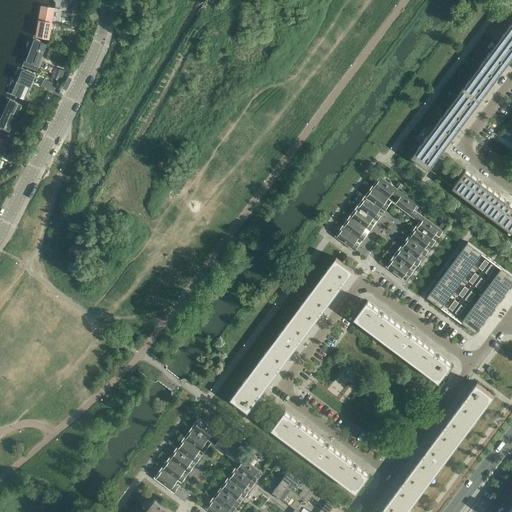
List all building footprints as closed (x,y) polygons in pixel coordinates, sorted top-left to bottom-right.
[(73,0),(73,14),(82,14),(82,0),(73,0)] [(35,37),(48,39),(54,7),(40,5),(35,37)] [(511,55),(511,22),(496,44),(511,55)] [(23,65),(37,71),(47,44),(33,39),(23,65)] [(492,85),(511,58),(511,55),(496,44),(475,72),(492,85)] [(9,93),(24,100),(36,75),(21,68),(9,93)] [(471,113),(492,85),(475,72),(454,100),(471,113)] [(0,116),(0,126),(9,131),(22,105),(9,98),(0,116)] [(450,141),(471,113),(454,100),(433,128),(450,141)] [(429,169),(450,141),(433,128),(412,156),(429,169)] [(494,191),(466,170),(453,187),(481,208),(494,191)] [(400,190),(380,175),(372,186),(386,196),(387,195),(389,197),(392,192),(396,195),(400,190)] [(385,202),(388,197),(386,196),(372,186),(365,196),(381,208),(385,211),(389,205),(385,202)] [(416,210),(420,205),(400,190),(396,195),(402,199),(398,205),(419,221),(424,216),(416,210)] [(511,225),(511,204),(494,191),(481,208),(509,229),(511,225)] [(378,213),(381,208),(365,196),(357,206),(372,217),(374,218),(377,221),(382,215),(378,213)] [(370,222),(374,218),(372,217),(357,206),(350,216),(366,228),(370,231),(374,225),(370,222)] [(363,232),(366,228),(350,216),(342,226),(359,238),(362,241),(367,235),(363,232)] [(444,231),(424,216),(419,221),(416,226),(431,236),(433,238),(436,234),(439,236),(444,231)] [(356,242),(359,238),(342,226),(335,236),(355,251),(359,245),(356,242)] [(436,241),(433,238),(431,236),(416,226),(409,236),(423,246),(425,248),(428,244),(432,246),(436,241)] [(425,248),(423,246),(409,236),(401,246),(416,256),(418,258),(421,253),(425,256),(429,251),(425,248)] [(483,253),(468,242),(468,243),(465,246),(463,249),(477,260),(482,254),(483,253)] [(418,258),(416,256),(401,246),(394,255),(408,266),(410,268),(414,263),(417,266),(421,261),(418,258)] [(477,260),(463,249),(460,253),(458,256),(472,267),(477,260)] [(414,270),(410,268),(408,266),(394,255),(386,266),(400,277),(401,276),(403,278),(406,273),(410,276),(414,270)] [(472,267),(458,256),(455,259),(453,262),(453,263),(467,273),(472,267)] [(333,298),(354,270),(336,257),(315,285),(333,298)] [(467,273),(453,263),(450,266),(448,269),(462,280),(467,273)] [(511,274),(502,267),(502,268),(497,274),(511,285),(511,284),(511,274)] [(462,280),(448,269),(445,273),(443,276),(457,287),(462,280)] [(511,285),(497,274),(492,281),(506,292),(509,289),(511,286),(511,285)] [(457,287),(443,276),(440,280),(438,283),(452,294),(457,287)] [(504,295),(506,292),(492,281),(487,288),(501,299),(502,299),(504,295)] [(452,294),(438,283),(435,286),(433,289),(433,290),(447,300),(452,294)] [(312,326),(333,298),(315,285),(294,314),(312,326)] [(501,299),(487,288),(482,295),(497,306),(499,302),(501,299)] [(447,300),(433,290),(430,293),(428,296),(427,297),(442,308),(443,307),(447,300)] [(497,306),(482,295),(477,301),(492,312),(494,309),(497,306)] [(396,322),(368,301),(355,318),(383,339),(396,322)] [(492,312),(477,301),(472,308),(486,319),(489,316),(491,313),(492,312)] [(486,319),(472,308),(467,315),(481,326),(482,326),(484,322),(486,319)] [(291,355),(312,326),(294,314),(273,342),(291,355)] [(481,326),(467,315),(462,321),(461,322),(476,333),(477,332),(479,329),(481,326)] [(424,343),(413,335),(396,322),(383,339),(411,360),(424,343)] [(270,383),(291,355),(273,342),(252,370),(270,383)] [(452,364),(424,343),(411,360),(439,381),(452,364)] [(249,411),(270,383),(252,370),(231,398),(249,411)] [(473,424),(494,396),(477,383),(456,411),(473,424)] [(313,432),(285,411),(272,429),(300,450),(313,432)] [(452,452),(473,424),(456,411),(435,439),(452,452)] [(219,432),(199,417),(192,428),(206,438),(208,439),(212,435),(215,437),(219,432)] [(205,444),(208,440),(206,438),(192,428),(184,438),(201,450),(204,453),(208,447),(205,444)] [(235,452),(239,447),(219,432),(215,437),(220,441),(217,446),(239,463),(243,457),(235,452)] [(341,453),(313,432),(300,450),(328,471),(341,453)] [(197,454),(201,450),(184,438),(177,448),(193,460),(197,463),(201,457),(197,454)] [(431,480),(452,452),(435,439),(414,467),(431,480)] [(190,464),(193,460),(177,448),(169,458),(186,470),(189,472),(194,467),(190,464)] [(370,475),(341,453),(328,471),(357,492),(370,475)] [(243,457),(239,463),(236,467),(250,478),(252,479),(255,475),(259,478),(263,472),(243,457)] [(182,474),(186,470),(169,458),(162,467),(178,480),(182,482),(186,477),(182,474)] [(175,484),(178,480),(162,467),(155,477),(175,492),(179,487),(175,484)] [(256,482),(252,479),(250,478),(236,467),(228,477),(243,488),(245,489),(248,485),(252,488),(256,482)] [(410,508),(431,480),(414,467),(393,495),(410,508)] [(311,488),(289,471),(280,482),(303,499),(311,488)] [(248,492),(245,489),(243,488),(228,477),(221,487),(235,498),(237,499),(240,495),(244,498),(248,492)] [(303,499),(280,482),(273,492),(288,504),(292,498),(295,500),(291,506),(295,509),(303,499)] [(237,499),(235,498),(221,487),(213,497),(228,508),(230,509),(233,505),(237,508),(241,502),(237,499)] [(328,511),(334,505),(311,488),(303,499),(320,511),(328,511)] [(407,511),(410,508),(393,495),(380,511),(407,511)] [(233,511),(230,509),(228,508),(213,497),(206,508),(211,511),(233,511)] [(172,511),(173,511),(156,499),(146,511),(172,511)] [(320,511),(303,499),(295,509),(299,511),(320,511)]
